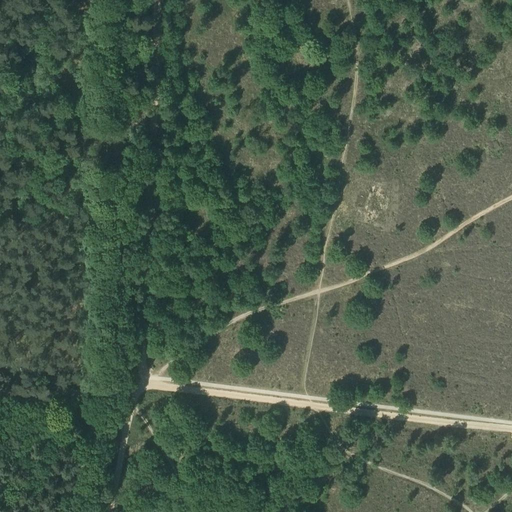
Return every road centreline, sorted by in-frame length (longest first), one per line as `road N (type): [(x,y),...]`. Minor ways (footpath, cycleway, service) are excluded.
road 1 (track): [(511,197),(431,248),(237,318),(134,385)]
road 2 (track): [(115,0),(112,359),(104,386)]
road 3 (track): [(134,385),(156,0)]
road 4 (track): [(134,385),(511,428)]
road 5 (track): [(104,386),(67,511)]
